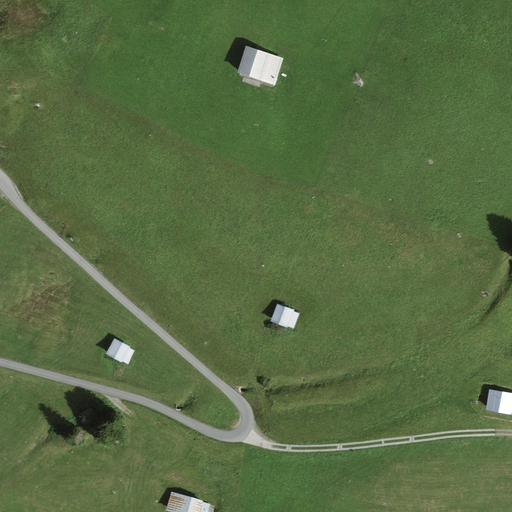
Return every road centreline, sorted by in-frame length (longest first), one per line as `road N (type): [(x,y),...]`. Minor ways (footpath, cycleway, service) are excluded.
road 1 (unclassified): [(0,361),(129,396),(221,435),(241,430),(247,417),(0,183)]
road 2 (track): [(242,429),(267,445),(319,448),(511,433)]
